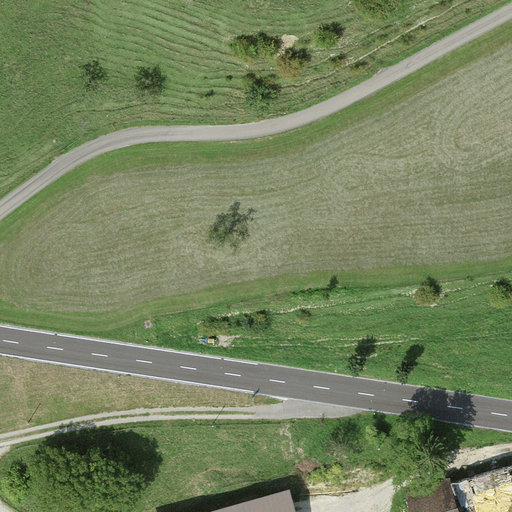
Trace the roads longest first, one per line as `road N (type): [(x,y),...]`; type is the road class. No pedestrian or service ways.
road 1 (residential): [(511,10),(317,111),(215,135),(138,135),(93,147),(0,212)]
road 2 (tertiary): [(511,416),(0,341)]
road 3 (track): [(336,389),(317,408),(132,418),(0,439)]
